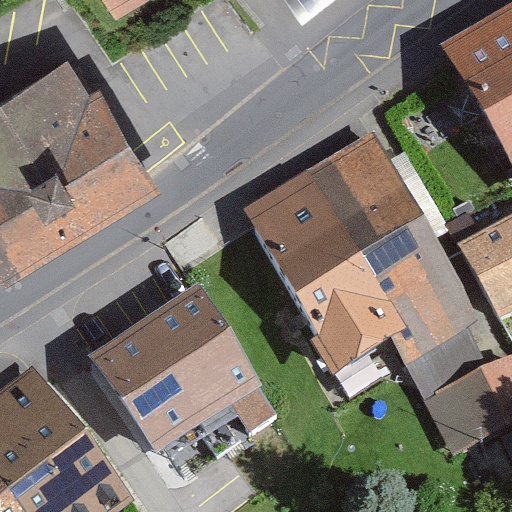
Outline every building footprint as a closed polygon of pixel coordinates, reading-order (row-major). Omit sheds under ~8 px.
[(106,0),(116,15),(139,0),(106,0)] [(511,14),(442,55),(511,174),(511,14)] [(88,88),(68,54),(0,93),(0,272),(3,277),(160,184),(99,82),(88,88)] [(481,335),(378,146),(246,218),(340,391),(400,358),(409,374),(481,335)] [(511,222),(458,252),(498,323),(511,314),(511,222)] [(266,394),(199,291),(87,364),(153,467),(266,394)] [(511,357),(425,395),(453,459),(511,433),(511,357)] [(34,375),(0,400),(0,489),(17,511),(126,511),(134,507),(34,375)] [(0,511),(17,511),(0,489),(0,511)]
